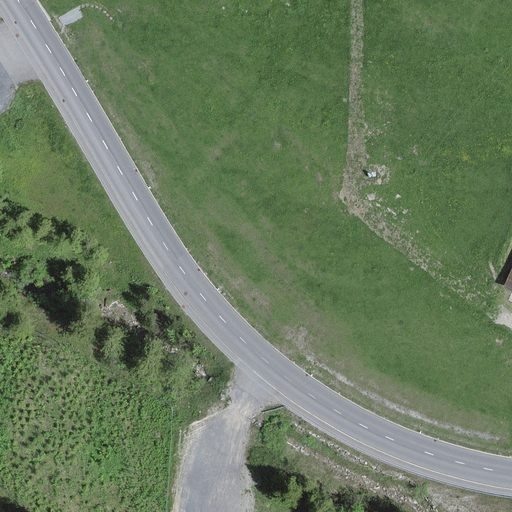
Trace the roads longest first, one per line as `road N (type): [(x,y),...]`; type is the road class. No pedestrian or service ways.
road 1 (secondary): [(17,0),(148,221),(243,342),(341,414),(391,439),(511,474)]
road 2 (track): [(193,511),(216,446),(273,369)]
